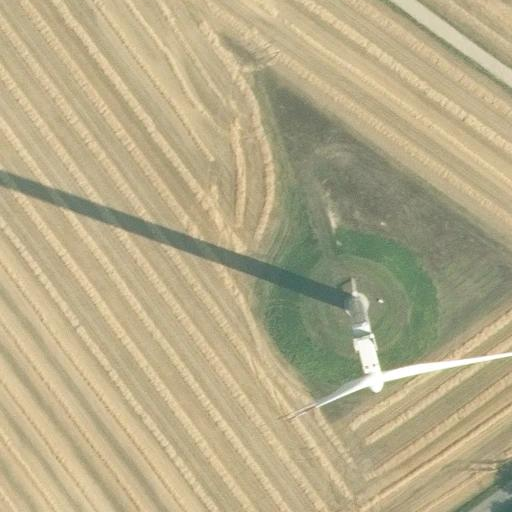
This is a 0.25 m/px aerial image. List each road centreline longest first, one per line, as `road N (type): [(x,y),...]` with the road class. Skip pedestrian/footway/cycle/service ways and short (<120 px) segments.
road 1 (track): [(511,261),(374,167)]
road 2 (track): [(399,0),(511,80)]
